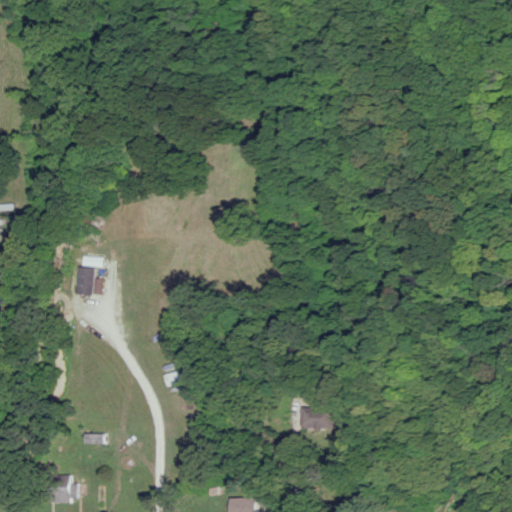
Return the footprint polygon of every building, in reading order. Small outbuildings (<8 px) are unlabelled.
[(99,295),(99,256),(83,256),(83,295),(99,295)] [(184,380),(181,369),(165,374),(169,385),(184,380)] [(334,407),(305,407),(305,429),(334,429),(334,407)] [(82,500),(82,482),(76,482),(76,474),(47,474),(47,500),(82,500)] [(259,511),(259,498),(234,498),(234,511),(259,511)]
